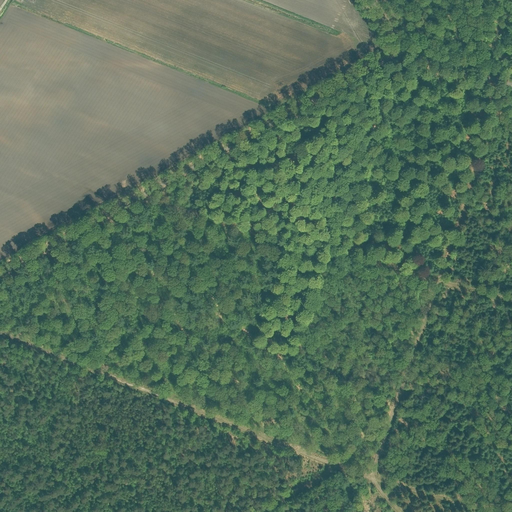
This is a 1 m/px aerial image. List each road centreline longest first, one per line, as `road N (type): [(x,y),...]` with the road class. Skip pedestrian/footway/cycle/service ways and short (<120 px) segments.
road 1 (unclassified): [(400,52),(0,274)]
road 2 (track): [(367,476),(511,55)]
road 3 (track): [(0,333),(367,476)]
road 4 (track): [(511,301),(142,195)]
road 5 (track): [(490,511),(367,476)]
